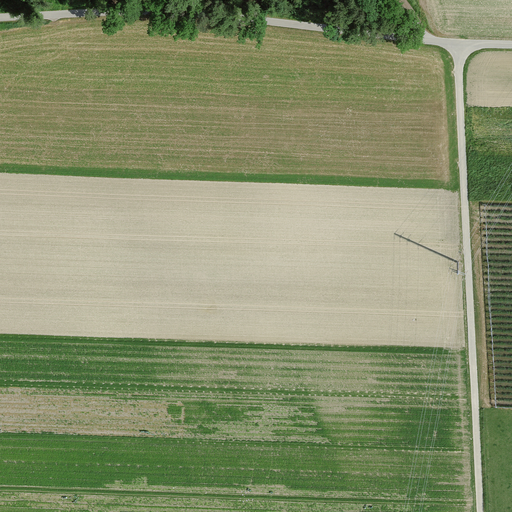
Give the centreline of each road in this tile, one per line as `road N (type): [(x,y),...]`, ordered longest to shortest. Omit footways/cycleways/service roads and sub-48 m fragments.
road 1 (track): [(0,17),(162,12),(511,45)]
road 2 (track): [(480,511),(456,44)]
